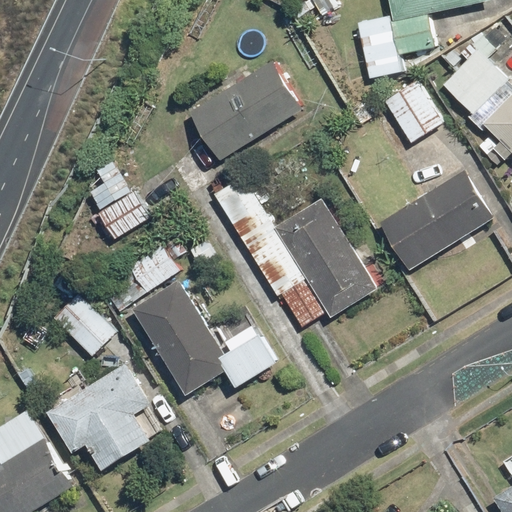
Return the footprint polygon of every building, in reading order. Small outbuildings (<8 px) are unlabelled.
[(343,4),(340,0),(314,0),(326,16),(343,4)] [(495,0),(394,0),(397,14),(398,19),(437,12),(495,0)] [(398,19),(397,14),(362,21),(373,80),(409,73),(405,55),(398,19)] [(511,79),(510,78),(483,51),(449,85),(478,114),(473,119),(486,132),(492,126),(497,131),(482,145),(505,169),(511,162),(511,79)] [(278,61),(179,121),(195,148),(211,138),(225,161),(309,111),(278,61)] [(421,80),(388,102),(416,143),(448,122),(421,80)] [(155,215),(139,189),(154,179),(137,152),(116,165),(121,172),(89,193),(119,238),(155,215)] [(414,268),(499,216),(471,172),(386,224),(414,268)] [(250,174),(219,193),(282,294),(286,291),(308,326),(332,311),(336,318),(381,291),(325,200),(282,226),(250,174)] [(185,269),(166,243),(110,283),(129,309),(185,269)] [(184,279),(137,308),(191,395),(231,370),(243,388),(284,363),(266,333),(230,355),(184,279)] [(65,312),(62,309),(56,315),(98,357),(124,330),(86,291),(65,312)] [(134,363),(51,411),(76,455),(91,447),(104,471),(157,441),(142,414),(158,406),(134,363)] [(0,469),(0,511),(37,511),(80,485),(33,410),(0,430),(0,451),(8,465),(0,469)] [(511,511),(511,490),(500,498),(508,511),(511,511)]
